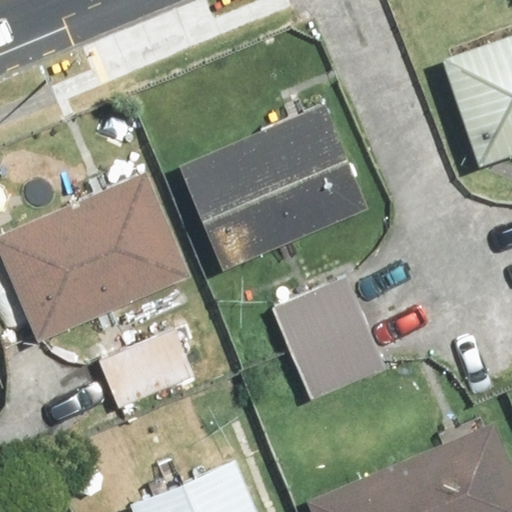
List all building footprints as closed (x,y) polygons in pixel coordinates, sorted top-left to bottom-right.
[(511,32),(435,55),(470,170),(511,156),(511,32)] [(159,177),(202,277),(363,208),(320,108),(297,118),(159,177)] [(138,174),(0,233),(0,276),(32,350),(186,284),(138,174)] [(349,269),(258,307),(302,408),(392,369),(349,269)] [(183,325),(100,358),(120,408),(203,375),(183,325)] [(511,511),(511,481),(484,417),(290,500),(295,511),(511,511)] [(253,511),(231,459),(117,508),(118,511),(253,511)]
